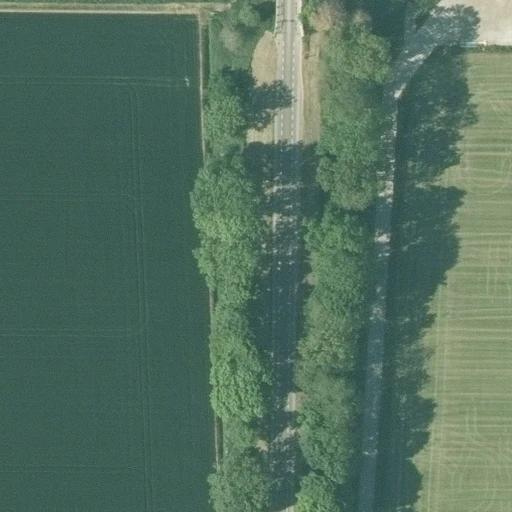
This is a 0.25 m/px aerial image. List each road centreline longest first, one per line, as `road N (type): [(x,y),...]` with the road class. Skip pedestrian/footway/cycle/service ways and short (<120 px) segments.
road 1 (unclassified): [(282,392),(287,0)]
road 2 (unclassified): [(282,392),(280,511)]
